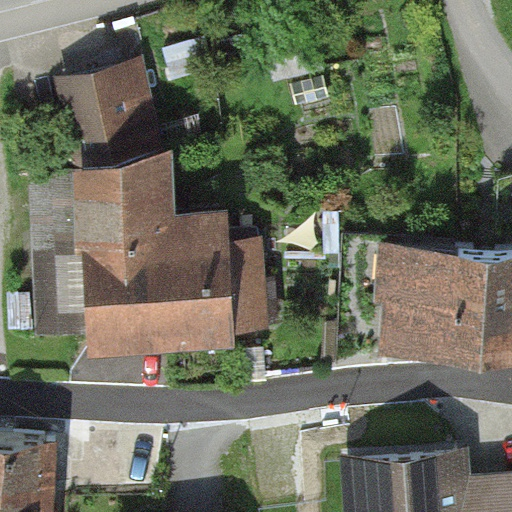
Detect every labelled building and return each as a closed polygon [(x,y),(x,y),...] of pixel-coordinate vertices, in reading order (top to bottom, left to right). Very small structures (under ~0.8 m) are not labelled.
[(312,16),(264,28),(276,78),(325,66),(312,16)] [(91,159),(140,148),(122,67),(73,78),(91,159)] [(161,147),(85,164),(88,242),(46,244),(50,333),(263,320),(257,227),(227,228),(225,208),(165,213),(161,147)] [(511,247),(398,243),(394,338),(511,344),(511,247)] [(0,511),(74,511),(79,437),(0,432),(0,511)] [(511,511),(511,474),(484,476),(482,443),(356,451),(359,511),(511,511)]
